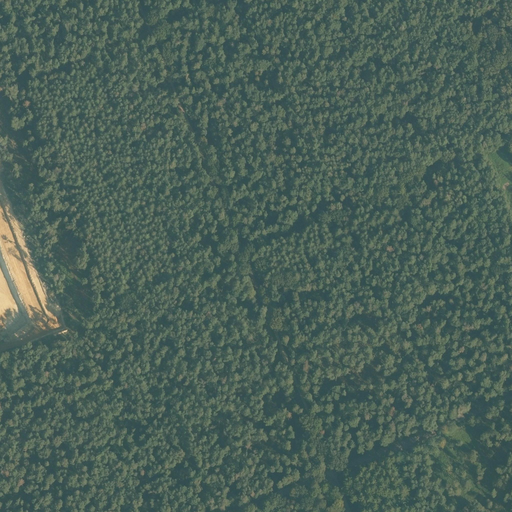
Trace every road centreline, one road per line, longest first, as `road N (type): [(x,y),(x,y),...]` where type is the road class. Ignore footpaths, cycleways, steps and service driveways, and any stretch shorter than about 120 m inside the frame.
road 1 (track): [(135,0),(347,511)]
road 2 (unknown): [(128,0),(327,474)]
road 3 (track): [(494,151),(135,295)]
road 4 (unclassified): [(238,511),(511,398)]
road 5 (track): [(0,93),(230,0)]
